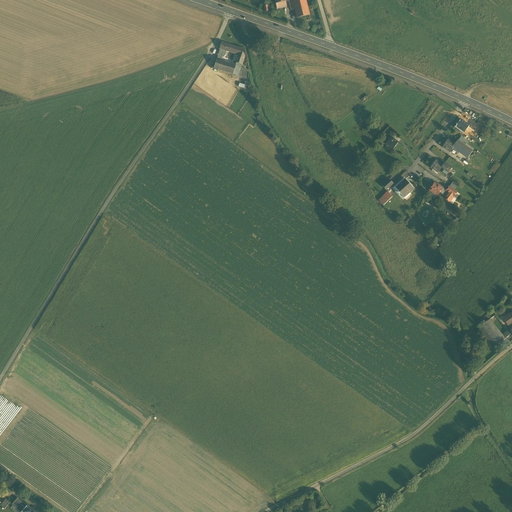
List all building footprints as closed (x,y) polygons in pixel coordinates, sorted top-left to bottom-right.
[(274,0),(276,4),(277,9),(287,7),(286,2),(285,0),(274,0)] [(295,10),(297,18),(309,15),(305,0),(292,0),(292,1),(289,1),(291,11),(295,10)] [(235,63),(242,65),(245,57),(244,50),(237,47),(234,46),(227,44),(222,43),(221,43),(219,49),(220,50),(226,51),(235,54),(238,55),(235,63)] [(217,60),(222,62),(226,51),(220,50),(218,56),(216,60),(217,60)] [(214,68),(233,74),(236,66),(233,65),(231,65),(222,62),(217,60),(214,68)] [(234,62),(233,65),(236,66),(233,74),(246,78),(247,70),(241,68),(242,65),(235,63),(234,62)] [(247,90),(250,83),(245,81),(244,85),(239,83),(238,86),(247,90)] [(456,127),(464,133),(469,125),(467,123),(466,124),(461,121),(456,127)] [(457,142),(471,151),(473,149),(467,144),(468,142),(461,136),(457,142)] [(389,146),(393,149),(398,143),(396,141),(391,137),(386,144),(389,146)] [(443,147),(450,152),(453,148),(455,145),(453,143),(452,144),(448,140),(443,147)] [(453,148),(466,158),(471,151),(457,142),(455,145),(453,148)] [(437,173),(441,167),(442,165),(440,164),(439,164),(434,161),(430,167),(437,173)] [(444,163),(442,165),(441,167),(444,169),(442,172),(447,175),(452,168),(444,163)] [(380,184),(382,186),(389,180),(387,177),(380,184)] [(395,188),(404,198),(414,189),(405,179),(395,188)] [(382,186),(386,190),(393,184),(389,180),(382,186)] [(432,192),(437,195),(439,192),(443,188),(443,187),(441,185),(440,186),(435,182),(430,188),(433,191),(432,192)] [(452,182),(449,187),(454,190),(457,186),(452,182)] [(457,192),(454,190),(449,187),(446,190),(446,191),(448,193),(445,197),(445,198),(450,202),(457,192)] [(446,190),(443,188),(439,192),(445,197),(448,193),(446,191),(446,190)] [(379,200),(383,205),(392,197),(387,192),(379,200)] [(493,347),(493,348),(505,339),(502,335),(499,331),(498,331),(489,320),(478,329),(487,340),(493,347)] [(484,342),(490,349),(493,347),(487,340),(484,342)] [(12,505),(20,511),(22,511),(27,506),(18,498),(12,505)] [(0,506),(5,509),(10,503),(6,499),(0,506)]
